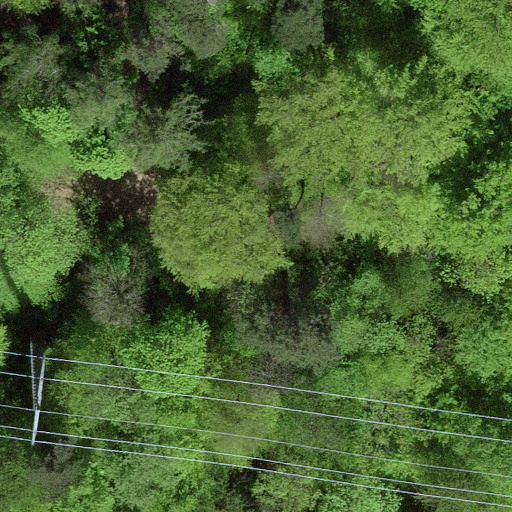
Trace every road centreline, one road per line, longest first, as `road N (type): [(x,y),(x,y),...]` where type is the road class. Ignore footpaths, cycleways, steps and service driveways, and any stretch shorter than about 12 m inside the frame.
road 1 (track): [(121,0),(118,106),(135,186),(198,228),(353,209),(481,180),(511,182)]
road 2 (track): [(135,186),(37,154),(0,123)]
